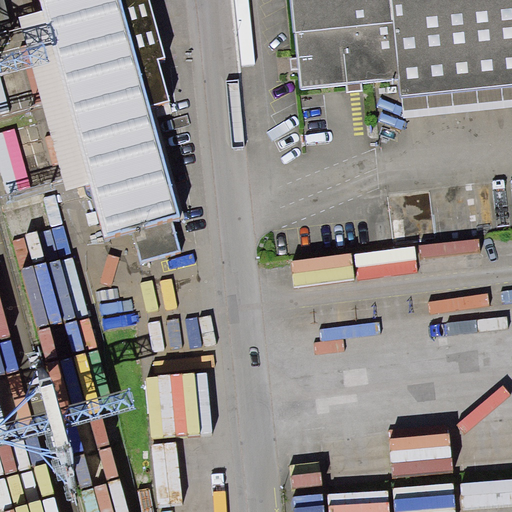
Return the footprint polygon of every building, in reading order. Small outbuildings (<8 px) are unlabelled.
[(40,0),(43,11),(89,183),(104,239),(181,219),(150,105),(170,101),(158,59),(165,57),(149,0),(40,0)] [(511,0),(290,0),(293,32),(295,32),(298,58),(299,69),(301,89),(345,84),(362,83),(399,79),(401,97),(402,97),(511,85),(511,0)] [(89,183),(43,11),(19,17),(66,190),(89,183)] [(299,69),(298,58),(290,58),(291,69),(299,69)] [(362,91),(362,83),(345,84),(346,92),(362,91)] [(511,106),(511,85),(402,97),(404,118),(511,106)]
